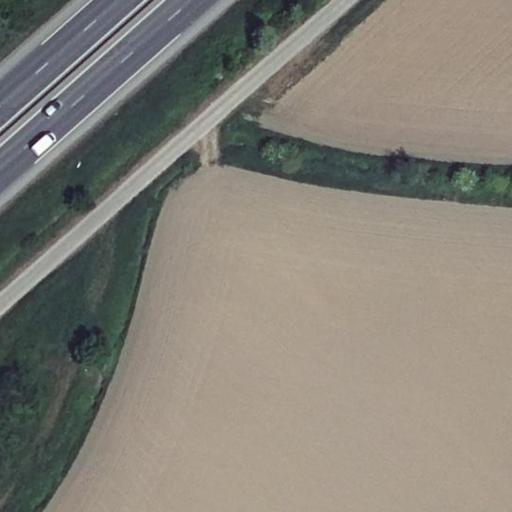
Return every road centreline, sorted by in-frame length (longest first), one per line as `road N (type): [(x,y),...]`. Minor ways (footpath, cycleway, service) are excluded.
road 1 (unclassified): [(0,303),(343,0)]
road 2 (trunk): [(0,170),(193,0)]
road 3 (trunk): [(120,0),(0,105)]
